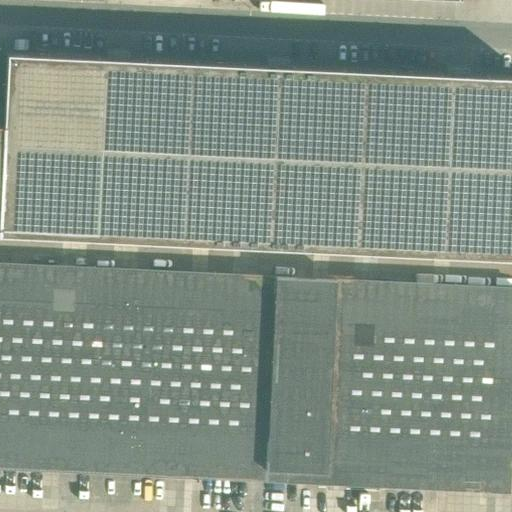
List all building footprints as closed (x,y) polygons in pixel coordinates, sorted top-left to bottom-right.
[(0,233),(511,258),(511,76),(6,52),(3,110),(0,110),(0,233)] [(21,467),(26,345),(30,266),(0,264),(0,465),(7,466),(21,467)] [(26,345),(86,347),(89,269),(30,266),(26,345)] [(86,347),(146,350),(150,272),(89,269),(86,347)] [(146,350),(205,353),(209,274),(150,272),(146,350)] [(205,353),(322,359),(326,280),(209,274),(205,353)] [(322,359),(390,362),(394,283),(326,280),(322,359)] [(511,288),(394,283),(390,362),(385,485),(507,491),(510,427),(511,399),(511,380),(511,288)] [(21,467),(80,470),(86,347),(26,345),(21,467)] [(80,470),(140,473),(146,350),(86,347),(80,470)] [(140,473),(200,476),(205,353),(146,350),(140,473)] [(200,476),(317,481),(322,359),(205,353),(200,476)] [(317,481),(385,485),(390,362),(322,359),(317,481)]
